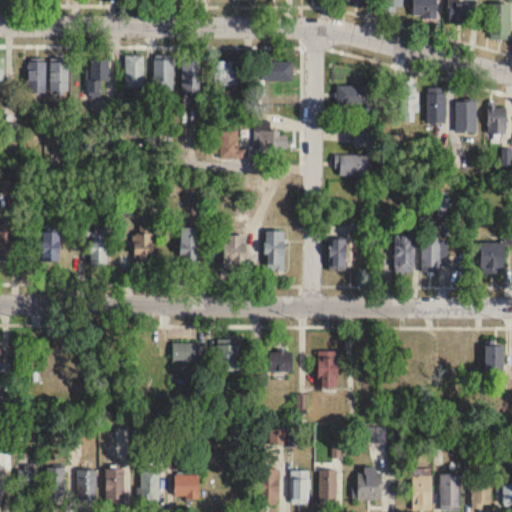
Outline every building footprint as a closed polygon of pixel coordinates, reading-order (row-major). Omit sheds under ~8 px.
[(402,11),(402,0),(381,0),(382,11),(402,11)] [(412,0),(411,18),(435,19),(436,0),(412,0)] [(470,2),(448,2),(448,22),(470,22),(470,2)] [(488,39),(510,39),(510,3),(488,3),(488,39)] [(125,88),(144,88),(144,55),(125,55),(125,88)] [(154,59),(154,91),(173,91),(173,59),(154,59)] [(108,80),(108,60),(86,60),(86,99),(101,99),(101,80),(108,80)] [(202,61),(182,61),(182,92),(202,92),(202,61)] [(45,94),(45,62),(28,62),(28,94),(45,94)] [(69,62),(50,62),(50,92),(69,92),(69,62)] [(214,88),(239,88),(239,62),(214,62),(214,88)] [(292,62),(261,62),(261,81),(292,81),(292,62)] [(417,85),(400,86),(401,113),(418,112),(417,85)] [(336,106),(371,106),(371,87),(336,87),(336,106)] [(427,123),(446,123),(446,88),(427,88),(427,123)] [(476,101),(456,101),(456,132),(476,132),(476,101)] [(506,133),(506,107),(487,107),(487,133),(506,133)] [(265,122),(254,122),(254,155),(287,155),(287,131),(265,131),(265,122)] [(353,147),(371,147),(371,130),(353,130),(353,147)] [(245,159),(245,149),(238,149),(238,131),(219,131),(219,159),(245,159)] [(336,176),(368,176),(368,155),(336,155),(336,176)] [(351,223),(351,234),(368,234),(368,223),(351,223)] [(0,261),(12,262),(12,225),(0,225),(0,261)] [(199,269),(199,229),(180,229),(180,269),(199,269)] [(108,268),(108,231),(89,231),(89,268),(108,268)] [(285,271),(285,231),(265,231),(265,271),(285,271)] [(40,262),(59,262),(59,232),(40,232),(40,262)] [(133,255),(143,255),(143,262),(152,262),(152,233),(133,233),(133,255)] [(394,235),(394,271),(415,271),(415,235),(394,235)] [(223,264),(245,264),(245,236),(223,236),(223,264)] [(329,271),(346,271),(346,240),(329,240),(329,271)] [(422,273),(443,273),(443,240),(422,240),(422,273)] [(505,243),(479,243),(479,272),(505,272),(505,243)] [(171,362),(199,362),(199,343),(171,343),(171,362)] [(240,372),(240,345),(217,345),(217,372),(240,372)] [(461,345),(444,345),(444,382),(461,382),(461,345)] [(503,346),(484,346),(484,371),(503,371),(503,346)] [(270,351),(270,374),(292,374),(292,351),(270,351)] [(317,389),(338,389),(338,351),(317,351),(317,389)] [(61,355),(61,389),(79,389),(79,355),(61,355)] [(0,363),(0,372),(9,372),(9,363),(0,363)] [(48,367),(26,367),(27,386),(48,385),(48,367)] [(36,503),(36,469),(18,469),(18,503),(36,503)] [(45,503),(64,503),(64,469),(45,469),(45,503)] [(158,469),(141,469),(141,502),(158,502),(158,469)] [(432,469),(413,469),(413,509),(432,509),(432,469)] [(77,505),(96,505),(96,470),(77,470),(77,505)] [(124,470),(107,470),(107,502),(124,502),(124,470)] [(278,506),(278,470),(257,470),(257,506),(278,506)] [(336,470),(319,470),(319,503),(336,503),(336,470)] [(308,471),(290,471),(290,504),(308,504),(308,471)] [(381,501),(381,471),(358,471),(358,501),(381,501)] [(199,498),(199,475),(174,475),(174,498),(199,498)] [(459,475),(440,475),(440,511),(459,511),(459,475)] [(471,509),(490,509),(490,476),(471,476),(471,509)] [(511,484),(503,485),(503,506),(511,505),(511,484)]
